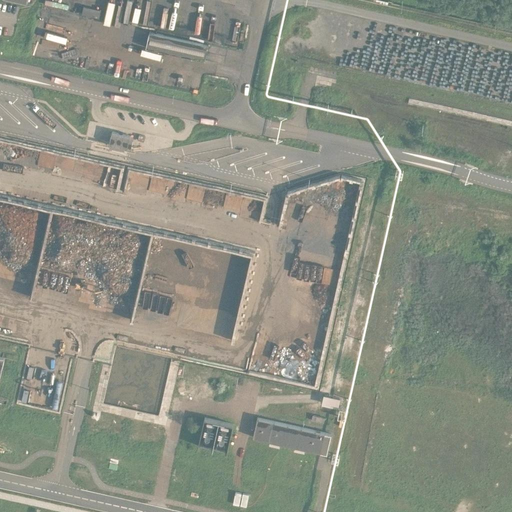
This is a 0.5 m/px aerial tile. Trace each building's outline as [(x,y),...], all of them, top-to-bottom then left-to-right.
[(82,6),(80,14),(98,18),(100,10),(82,6)] [(149,31),(145,47),(204,60),(208,45),(149,31)] [(111,131),(109,143),(126,147),(129,135),(111,131)] [(324,393),(322,402),(338,406),(340,397),(324,393)] [(204,417),(198,444),(227,450),(233,422),(204,417)] [(257,417),(252,437),(269,441),(269,445),(279,447),(280,443),(294,446),(293,450),(304,452),(305,448),(326,453),(330,434),(257,417)]
